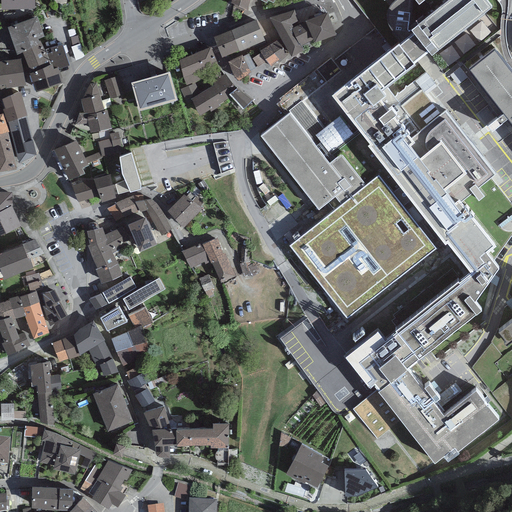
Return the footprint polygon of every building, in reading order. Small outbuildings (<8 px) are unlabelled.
[(1,0),(1,8),(35,7),(34,0),(1,0)] [(246,10),(249,0),(231,0),(231,1),(235,3),(232,8),(243,12),(244,8),(246,10)] [(433,80),(414,60),(429,49),(431,52),(492,4),(488,0),(443,0),(410,26),(414,31),(400,41),(398,40),(331,91),(471,270),(459,279),(458,277),(395,327),(396,329),(384,338),(378,327),(344,354),(374,391),(353,408),(377,439),(402,419),(434,461),(454,445),(457,448),(499,416),(475,387),(443,413),(431,397),(424,389),(406,366),(481,308),(475,299),(498,265),(494,259),(511,234),(511,204),(490,177),(493,172),(446,108),(442,112),(422,90),(433,80)] [(355,0),(367,14),(383,0),(416,0),(424,8),(430,3),(428,0),(355,0)] [(294,9),(269,16),(291,55),(303,49),(301,45),(300,42),(299,43),(291,27),(293,27),(292,23),(298,20),(294,9)] [(305,19),(305,21),(314,39),(315,41),(336,33),(327,10),(305,19)] [(37,16),(7,25),(17,53),(23,51),(39,42),(39,40),(38,38),(43,35),(37,16)] [(256,19),(230,29),(238,49),(239,50),(264,40),(256,19)] [(293,27),(291,27),(299,43),(300,42),(301,45),(314,39),(305,21),(293,27)] [(230,29),(214,35),(222,56),(238,49),(230,29)] [(288,54),(277,38),(260,51),(260,52),(266,60),(270,66),(278,60),(278,61),(288,54)] [(40,39),(39,40),(39,42),(23,51),(30,71),(52,64),(45,48),(40,39)] [(63,43),(45,48),(52,64),(53,68),(57,67),(58,68),(69,64),(63,43)] [(220,71),(211,47),(178,59),(187,84),(220,71)] [(511,69),(495,48),(470,67),(503,109),(487,122),(488,124),(485,126),(498,143),(511,131),(511,69)] [(260,52),(252,57),(258,66),(266,60),(260,52)] [(242,54),(228,60),(235,77),(237,80),(250,70),(250,69),(255,67),(248,53),(243,55),(242,54)] [(21,57),(0,60),(0,83),(5,83),(6,87),(25,84),(21,57)] [(62,82),(58,68),(57,67),(53,68),(52,64),(30,71),(36,90),(62,82)] [(168,70),(131,81),(139,108),(176,98),(168,70)] [(315,70),(296,84),(300,89),(303,87),(306,91),(322,79),(315,70)] [(187,103),(192,100),(199,115),(209,109),(211,111),(220,106),(218,103),(230,96),(228,93),(237,87),(225,73),(212,82),(214,84),(199,93),(195,82),(180,89),(187,103)] [(117,76),(104,80),(110,98),(123,94),(117,76)] [(96,82),(90,83),(82,98),(80,98),(84,112),(85,112),(86,114),(104,109),(96,82)] [(253,100),(237,87),(228,93),(230,96),(243,107),(253,100)] [(2,97),(0,98),(1,101),(4,111),(7,120),(26,114),(19,91),(2,97)] [(84,112),(79,112),(75,123),(77,123),(75,127),(90,131),(111,127),(107,108),(104,109),(86,114),(85,112),(84,112)] [(4,111),(0,112),(0,132),(8,130),(10,129),(7,120),(4,111)] [(330,162),(289,111),(260,134),(319,208),(335,195),(341,203),(366,183),(342,152),(330,162)] [(35,153),(26,114),(7,120),(10,129),(19,162),(35,153)] [(342,119),(315,136),(327,153),(353,136),(342,119)] [(8,130),(0,132),(0,170),(17,168),(8,130)] [(118,132),(109,133),(110,138),(114,152),(122,150),(118,132)] [(225,132),(130,148),(131,152),(119,155),(122,172),(125,180),(130,190),(147,186),(161,194),(234,167),(225,132)] [(110,138),(98,141),(101,151),(102,157),(114,154),(114,152),(110,138)] [(101,151),(85,157),(88,163),(102,157),(101,151)] [(93,179),(73,184),(78,201),(99,195),(100,201),(116,197),(110,172),(93,177),(93,179)] [(381,176),(290,246),(346,317),(436,248),(381,176)] [(130,190),(125,180),(116,184),(118,193),(130,190)] [(0,190),(0,233),(1,235),(21,225),(12,206),(12,191),(0,190)] [(132,195),(115,202),(116,203),(124,216),(139,210),(147,210),(161,235),(171,229),(156,202),(151,198),(143,194),(132,195)] [(202,207),(184,194),(167,210),(183,227),(202,207)] [(116,220),(124,216),(116,203),(107,208),(116,220)] [(145,215),(128,222),(139,250),(157,243),(145,215)] [(102,226),(87,230),(89,243),(87,244),(97,267),(95,268),(102,283),(122,274),(113,253),(128,244),(125,241),(130,238),(122,226),(104,233),(102,226)] [(217,237),(202,243),(210,261),(211,263),(212,263),(219,279),(234,273),(225,252),(223,253),(217,237)] [(201,242),(181,250),(190,267),(203,261),(205,264),(210,261),(202,243),(201,242)] [(2,252),(0,252),(0,264),(0,265),(4,276),(33,266),(30,258),(28,258),(26,252),(22,243),(2,251),(2,252)] [(101,292),(90,298),(96,309),(107,303),(106,300),(107,300),(108,302),(136,287),(130,276),(102,291),(105,296),(104,297),(101,292)] [(159,277),(123,297),(129,308),(165,289),(159,277)] [(52,284),(41,288),(45,304),(42,305),(50,325),(67,314),(59,299),(60,299),(52,284)] [(10,299),(0,302),(0,318),(10,315),(12,319),(24,315),(26,314),(23,306),(38,301),(40,301),(36,290),(19,296),(19,294),(9,297),(10,299)] [(49,332),(38,301),(23,306),(26,314),(24,315),(32,338),(49,332)] [(118,306),(101,317),(107,330),(126,320),(118,306)] [(12,319),(10,315),(0,318),(0,329),(5,341),(5,342),(19,337),(18,334),(12,319)] [(511,318),(499,329),(506,338),(504,339),(506,343),(511,338),(511,318)] [(78,328),(72,334),(79,354),(88,348),(104,339),(93,319),(78,328)] [(143,324),(110,338),(122,365),(150,354),(143,324)] [(326,371),(309,347),(312,344),(301,330),(283,343),(311,382),(326,371)] [(24,331),(18,334),(19,337),(5,342),(5,341),(2,342),(7,355),(30,345),(24,331)] [(72,334),(51,342),(58,361),(79,354),(72,334)] [(104,339),(88,348),(97,368),(100,367),(107,387),(116,383),(112,372),(118,371),(104,339)] [(60,374),(50,375),(49,368),(50,368),(49,360),(29,364),(32,384),(36,383),(38,392),(52,390),(61,388),(60,374)] [(139,365),(126,371),(129,379),(142,372),(139,365)] [(129,379),(128,380),(134,390),(150,381),(144,371),(142,372),(129,379)] [(107,387),(93,393),(108,430),(132,421),(117,383),(116,383),(107,387)] [(147,387),(134,394),(142,407),(155,400),(147,387)] [(52,390),(38,392),(39,421),(55,425),(52,390)] [(13,403),(1,403),(1,419),(13,419),(13,418),(26,418),(26,411),(13,411),(13,403)] [(166,404),(144,411),(151,429),(154,444),(155,452),(156,455),(160,456),(169,457),(169,444),(175,444),(175,427),(174,428),(166,404)] [(213,428),(175,427),(175,444),(210,444),(210,446),(228,447),(228,421),(213,421),(213,428)] [(39,427),(25,426),(24,435),(39,437),(39,427)] [(56,432),(44,429),(39,450),(42,451),(39,461),(53,463),(53,468),(75,473),(80,453),(85,456),(80,466),(86,469),(96,452),(56,432)] [(10,440),(0,439),(0,465),(9,467),(10,440)] [(331,459),(301,443),(286,473),(305,483),(306,481),(316,487),(331,459)] [(124,448),(116,445),(113,453),(122,456),(124,448)] [(88,492),(93,497),(108,508),(112,503),(117,506),(126,494),(119,490),(132,470),(108,460),(102,469),(95,465),(85,480),(93,485),(88,492)] [(377,485),(365,470),(344,468),(346,495),(358,494),(377,485)] [(58,487),(32,486),(31,506),(42,507),(57,508),(58,487)] [(73,488),(59,487),(58,508),(70,509),(71,508),(73,488)] [(99,511),(83,495),(71,508),(70,509),(67,511),(99,511)] [(215,511),(216,500),(188,500),(187,511),(215,511)]
